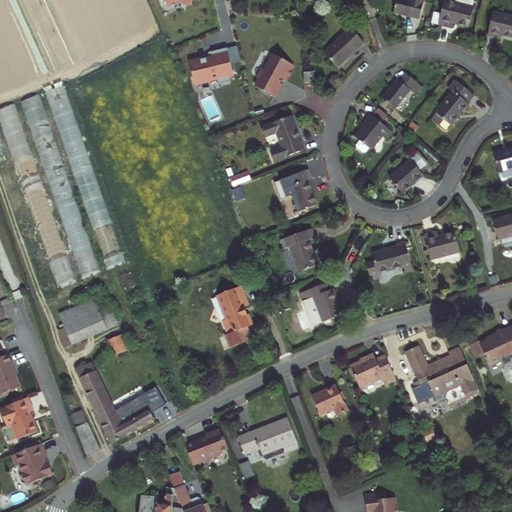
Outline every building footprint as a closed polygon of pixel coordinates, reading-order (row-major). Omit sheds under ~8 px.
[(166,0),(170,8),(172,7),(173,9),(180,5),(179,3),(182,2),(194,7),(196,0),(166,0)] [(409,0),(409,3),(399,1),(396,15),(414,19),(422,20),(425,0),(409,0)] [(471,26),(476,7),(475,6),(476,0),(475,0),(457,0),(457,2),(447,0),(441,25),(455,28),(456,23),(461,24),(471,26)] [(511,13),(494,10),(490,31),(495,32),(496,30),(500,31),(511,33),(511,13)] [(355,30),(331,57),(346,70),(362,52),(370,43),(355,30)] [(240,48),(232,50),(235,64),(243,62),(240,48)] [(207,59),(193,62),(198,85),(221,79),(222,85),(233,82),(231,77),(238,75),(235,64),(232,50),(217,53),(218,57),(213,58),(213,59),(210,60),(207,61),(207,59)] [(260,88),(279,99),(286,87),(285,86),(286,83),(287,81),(289,82),(292,78),(294,79),(297,72),(295,71),(298,67),(278,56),(269,72),(266,72),(263,79),(263,82),(260,88)] [(315,71),(305,71),(305,83),(315,83),(315,71)] [(398,85),(386,101),(401,112),(420,84),(408,76),(403,83),(401,81),(398,85)] [(455,88),(440,113),(450,120),(457,125),(469,107),(474,100),(471,98),(477,90),(458,78),(453,86),(455,88)] [(127,262),(64,85),(0,108),(0,129),(59,289),(127,262)] [(383,111),(376,121),(387,129),(393,118),(383,111)] [(450,120),(440,113),(435,121),(444,128),(450,120)] [(369,135),(362,145),(367,147),(363,152),(364,155),(371,160),(374,159),(377,155),(379,156),(389,141),(394,144),(398,137),(387,129),(376,121),(374,120),(370,127),(373,129),(369,135)] [(296,123),(274,132),(279,146),(284,144),(287,153),(276,158),(280,167),(309,156),(303,141),(296,123)] [(511,145),(506,147),(500,149),(506,170),(511,167),(511,145)] [(423,187),(434,177),(429,172),(436,166),(427,155),(400,179),(414,195),(423,187)] [(232,186),(251,179),(247,170),(229,177),(232,186)] [(314,174),(297,181),(301,189),(295,192),(305,216),(323,208),(316,190),(313,185),(318,183),(314,174)] [(511,234),(511,215),(502,217),(498,219),(503,237),(511,234)] [(317,233),(294,243),(297,250),(294,251),(305,275),(313,272),(315,276),(323,273),(321,269),(324,268),(318,255),(314,244),(321,241),(317,233)] [(446,234),(433,237),(441,262),(469,254),(463,235),(451,238),(448,239),(446,234)] [(397,252),(380,257),(384,271),(375,273),(378,285),(389,282),(387,276),(413,269),(415,274),(421,272),(414,245),(408,247),(408,249),(397,252)] [(252,284),(227,292),(235,315),(231,317),(236,331),(261,322),(257,311),(255,312),(253,307),(252,303),(258,301),(252,284)] [(334,287),(309,298),(312,305),(321,301),(331,325),(341,320),(350,316),(340,294),(337,295),(334,287)] [(66,319),(70,330),(66,333),(74,351),(109,335),(97,306),(66,319)] [(499,356),(502,362),(509,358),(508,355),(511,354),(510,350),(511,348),(511,319),(504,324),(501,325),(500,323),(494,326),(494,329),(488,332),(486,337),(479,341),(488,361),(499,356)] [(113,356),(131,349),(125,333),(107,340),(113,356)] [(458,379),(463,389),(473,384),(468,374),(470,373),(464,358),(461,360),(459,354),(461,353),(455,339),(445,344),(447,348),(437,353),(424,359),(415,341),(401,347),(417,380),(424,376),(434,397),(443,393),(440,387),(458,379)] [(9,361),(6,354),(0,355),(0,392),(3,394),(5,394),(6,391),(19,385),(9,361)] [(396,380),(385,356),(377,360),(375,355),(366,359),(352,365),(362,387),(385,377),(388,384),(396,380)] [(125,431),(114,407),(97,370),(94,366),(79,374),(113,447),(125,440),(136,434),(133,427),(125,431)] [(330,401),(333,410),(346,404),(334,377),(324,382),(309,389),(316,406),(330,401)] [(31,409),(27,397),(0,408),(0,414),(5,425),(10,423),(17,439),(36,431),(30,416),(28,411),(31,409)] [(149,407),(153,417),(163,413),(157,398),(146,402),(149,407)] [(156,423),(153,417),(149,407),(137,412),(129,416),(123,403),(114,407),(125,431),(133,427),(136,434),(146,428),(156,423)] [(80,407),(72,411),(89,462),(99,457),(80,407)] [(266,460),(301,447),(293,422),(254,436),(242,440),(248,458),(264,452),(266,460)] [(211,440),(191,447),(198,467),(228,456),(228,455),(228,453),(237,449),(230,430),(215,436),(215,438),(214,440),(212,442),(211,440)] [(47,456),(41,442),(13,454),(16,463),(18,462),(22,471),(20,471),(25,484),(53,472),(48,461),(45,463),(44,461),(43,458),(47,456)] [(248,460),(239,464),(245,479),(254,475),(248,460)] [(178,490),(184,511),(207,511),(206,507),(204,501),(201,499),(193,502),(184,477),(175,480),(178,490)] [(184,511),(178,490),(168,489),(166,506),(161,506),(161,501),(142,500),(141,511),(184,511)] [(379,496),(367,498),(368,511),(399,511),(396,508),(397,507),(396,500),(388,501),(387,493),(379,494),(379,496)]
